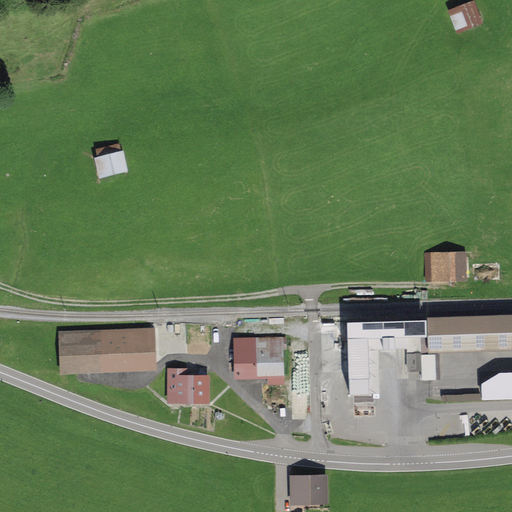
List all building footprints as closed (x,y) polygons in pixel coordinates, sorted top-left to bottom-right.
[(479,22),(472,4),(450,13),(457,30),(479,22)] [(121,155),(118,145),(97,150),(100,160),(96,161),(99,175),(124,169),(121,154),(121,155)] [(463,252),(426,253),(427,278),(455,277),(463,277),(463,252)] [(511,315),(428,318),(428,336),(429,346),(511,343),(511,315)] [(141,367),(140,332),(64,335),(65,370),(76,370),(141,367)] [(336,363),(336,370),(393,369),(393,355),(407,354),(408,368),(421,367),(421,355),(420,339),(414,339),(414,335),(326,338),(327,363),(336,363)] [(429,354),(429,346),(428,336),(420,337),(420,339),(421,355),(422,380),(435,380),(434,354),(429,354)] [(270,375),(271,382),(281,382),(280,349),(285,348),(285,338),(237,339),(237,376),(270,375)] [(185,372),(170,372),(170,399),(207,399),(207,380),(185,379),(185,372)] [(511,372),(500,373),(500,396),(511,395),(511,372)] [(324,479),(291,480),(292,500),(325,499),(324,479)]
